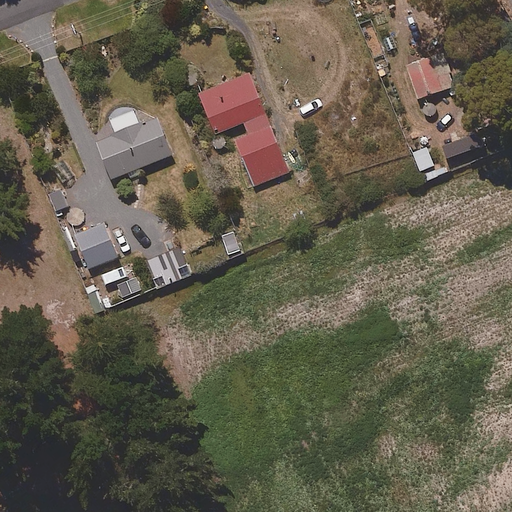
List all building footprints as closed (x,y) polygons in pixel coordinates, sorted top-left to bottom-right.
[(451,85),(442,53),(404,64),(413,96),(451,85)] [(287,170),(248,71),(197,91),(213,132),(242,120),(247,132),(234,137),(253,184),(287,170)] [(137,123),(132,110),(110,118),(113,128),(94,135),(109,176),(170,153),(156,116),(137,123)] [(481,142),(477,131),(440,143),(444,155),(481,142)] [(115,255),(102,221),(73,233),(87,266),(115,255)] [(188,273),(178,246),(145,259),(156,286),(188,273)]
